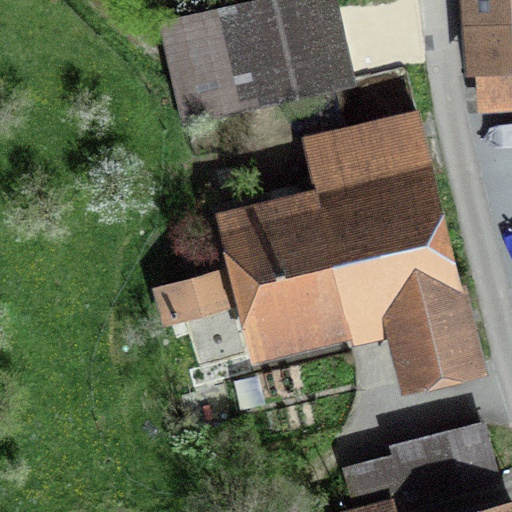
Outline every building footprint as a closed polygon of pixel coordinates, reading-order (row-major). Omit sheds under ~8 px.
[(369,89),(348,0),(285,0),(161,29),(186,132),(369,89)] [(511,0),(473,0),(478,97),(511,95),(511,0)] [(318,203),(234,223),(258,330),(383,301),(402,380),(474,363),(417,118),(304,144),(318,203)] [(168,318),(232,300),(222,266),(159,284),(168,318)] [(495,470),(483,429),(346,467),(357,508),(400,496),(495,470)] [(403,511),(400,496),(357,508),(343,511),(403,511)]
